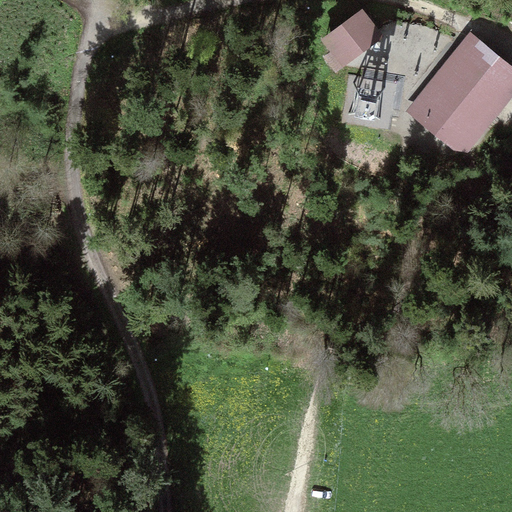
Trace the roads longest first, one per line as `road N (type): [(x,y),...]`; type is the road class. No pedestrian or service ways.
road 1 (track): [(104,28),(87,61),(75,172),(84,235),(155,408),(160,511)]
road 2 (track): [(293,511),(316,383)]
road 3 (track): [(231,0),(104,28)]
